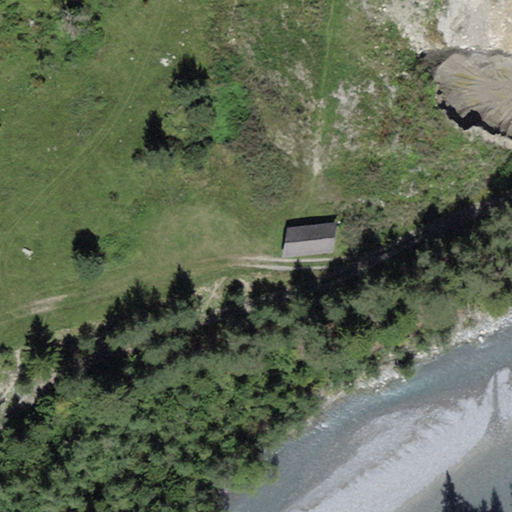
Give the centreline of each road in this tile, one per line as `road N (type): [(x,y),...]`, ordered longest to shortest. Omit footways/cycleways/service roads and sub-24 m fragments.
road 1 (track): [(358,260),(152,339),(23,397),(0,417)]
road 2 (track): [(358,260),(211,260),(0,317)]
road 3 (track): [(511,196),(358,260)]
